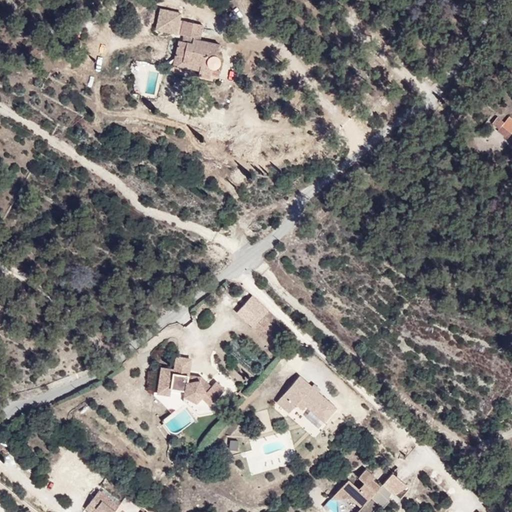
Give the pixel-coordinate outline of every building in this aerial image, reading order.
[(204,39),(206,28),(181,23),(182,17),(159,13),(155,33),(178,37),(179,34),(190,37),(189,41),(182,40),(179,58),(187,60),(187,62),(204,66),(202,76),(201,81),(211,83),(213,80),(218,81),(220,69),(224,68),(226,66),(227,62),(226,59),(223,58),(226,44),(204,39)] [(185,72),(187,62),(187,60),(179,58),(176,70),(185,72)] [(202,76),(204,66),(187,62),(185,72),(202,76)] [(511,124),(504,117),(500,121),(494,117),(490,118),(486,123),(486,128),(494,134),(500,128),(511,137),(511,134),(511,124)] [(505,144),(511,137),(500,128),(494,134),(494,135),(505,144)] [(493,183),(505,170),(495,161),(484,175),(493,183)] [(236,311),(252,326),(261,316),(267,309),(252,295),(236,311)] [(281,335),(261,316),(252,326),(250,327),(271,346),(281,335)] [(188,373),(191,357),(177,355),(174,368),(174,370),(188,373)] [(211,385),(203,376),(174,370),(174,368),(166,366),(161,371),(158,390),(170,393),(171,386),(185,388),(185,392),(184,394),(196,400),(202,394),(211,403),(216,398),(225,389),(216,380),(211,385)] [(338,409),(319,393),(321,390),(314,384),(312,386),(300,376),(278,402),(290,413),(298,404),(304,410),(307,406),(326,423),(338,409)] [(212,411),(220,403),(216,398),(211,403),(202,394),(196,400),(184,394),(184,399),(198,413),(212,411)] [(171,436),(195,422),(185,406),(161,420),(171,436)] [(230,453),(251,451),(249,437),(229,439),(230,453)] [(381,486),(379,488),(371,482),(374,479),(375,477),(366,468),(358,477),(364,482),(359,488),(348,479),(336,492),(343,498),(351,498),(361,507),(358,510),(359,511),(376,511),(382,507),(379,504),(386,496),(388,499),(391,492),(383,484),(381,486)] [(408,486),(392,472),(383,484),(391,492),(395,495),(408,486)] [(381,486),(374,479),(371,482),(379,488),(381,486)] [(114,511),(120,505),(100,490),(86,508),(91,511),(114,511)] [(383,508),(390,500),(388,499),(386,496),(379,504),(382,507),(383,508)] [(151,511),(155,509),(149,503),(145,508),(150,511),(151,511)]
